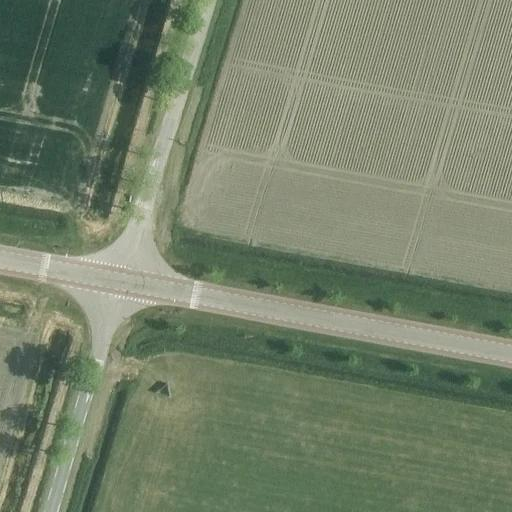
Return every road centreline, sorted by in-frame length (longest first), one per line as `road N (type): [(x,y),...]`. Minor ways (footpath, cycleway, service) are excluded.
road 1 (secondary): [(511,352),(118,276)]
road 2 (unclassified): [(118,276),(201,0)]
road 3 (unclassified): [(47,511),(118,276)]
